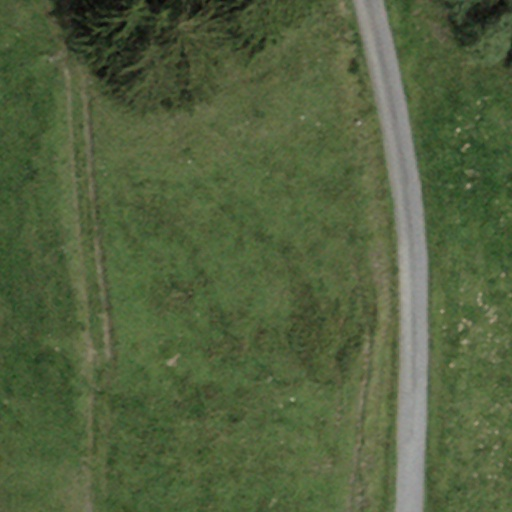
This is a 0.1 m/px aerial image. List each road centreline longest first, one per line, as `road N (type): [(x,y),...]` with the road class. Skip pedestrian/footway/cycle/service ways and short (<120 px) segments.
road 1 (unclassified): [(367,0),(402,167),(416,305),(409,511)]
road 2 (track): [(100,511),(74,76),(52,0)]
